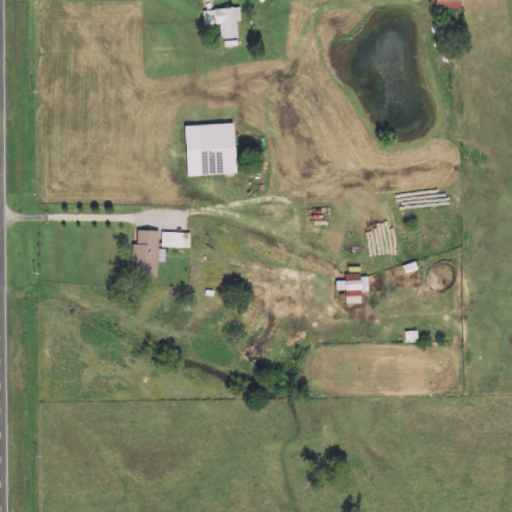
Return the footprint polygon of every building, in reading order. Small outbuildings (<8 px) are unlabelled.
[(464,9),(464,0),(437,0),(438,10),(464,9)] [(242,8),(205,10),(206,26),(222,25),(223,40),(240,39),(239,21),(242,21),(242,8)] [(239,174),(237,124),(188,126),(190,176),(239,174)] [(160,277),(159,231),(139,231),(139,245),(135,245),(135,277),(160,277)] [(163,247),(191,248),(192,234),(163,233),(163,247)] [(370,292),(370,279),(338,280),(338,291),(348,290),(348,304),(363,303),(362,292),(370,292)]
